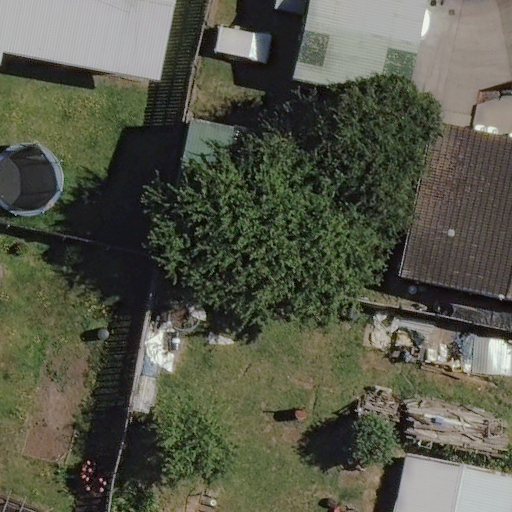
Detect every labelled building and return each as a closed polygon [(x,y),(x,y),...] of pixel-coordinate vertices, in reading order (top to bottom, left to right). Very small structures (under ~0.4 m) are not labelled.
[(165,0),(0,0),(0,59),(150,86),(165,0)] [(419,0),(298,0),(283,82),(399,104),(419,0)] [(511,146),(421,126),(386,279),(511,307),(511,146)] [(216,306),(151,297),(140,378),(205,387),(216,306)] [(508,511),(511,494),(511,481),(402,459),(390,511),(508,511)]
